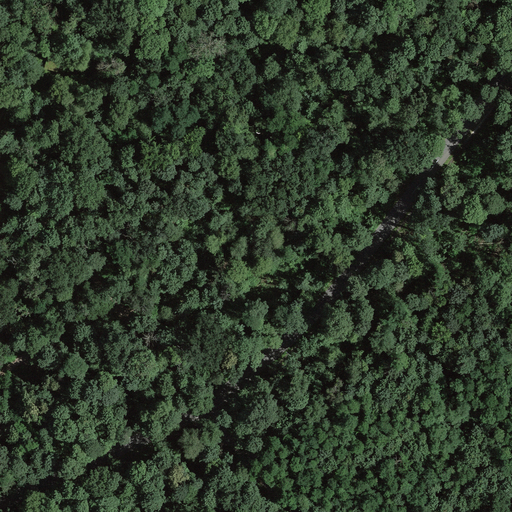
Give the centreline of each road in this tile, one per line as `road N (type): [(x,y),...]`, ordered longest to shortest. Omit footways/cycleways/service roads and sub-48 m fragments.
road 1 (tertiary): [(511,75),(326,295),(243,376),(0,503)]
road 2 (track): [(121,313),(185,312),(236,252),(272,231),(324,176),(344,130),(359,55),(391,14),(387,0)]
road 3 (track): [(293,511),(0,169)]
road 4 (track): [(0,372),(109,300)]
